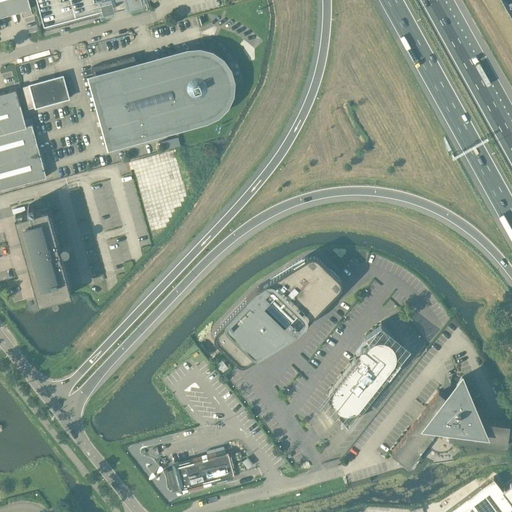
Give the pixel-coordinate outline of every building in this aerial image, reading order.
[(0,0),(0,16),(31,8),(28,0),(0,0)] [(38,0),(44,23),(103,7),(104,11),(115,8),(113,2),(119,0),(38,0)] [(500,0),(507,11),(511,8),(511,1),(511,0),(500,0)] [(219,61),(210,55),(200,52),(189,53),(138,67),(134,55),(92,67),(112,141),(186,121),(185,119),(206,113),(216,109),(223,101),(228,91),(228,81),(226,70),(219,61)] [(29,108),(69,97),(63,75),(23,86),(29,108)] [(16,88),(0,92),(0,188),(46,176),(32,123),(26,125),(16,88)] [(15,215),(38,300),(53,295),(53,296),(53,297),(53,298),(53,299),(53,300),(54,301),(55,301),(56,301),(57,301),(58,300),(59,299),(59,298),(59,297),(58,296),(57,295),(72,291),(71,286),(61,251),(63,250),(64,251),(65,251),(66,251),(67,251),(67,250),(68,250),(68,249),(69,249),(69,248),(69,247),(70,247),(70,246),(69,245),(69,244),(67,243),(67,242),(66,242),(64,242),(64,243),(63,243),(62,244),(61,245),(59,245),(48,205),(34,210),(34,209),(34,208),(34,207),(34,206),(34,205),(33,204),(32,204),(31,204),(30,204),(29,204),(28,205),(28,206),(27,206),(27,207),(27,208),(28,209),(28,210),(29,210),(30,211),(15,215)] [(214,332),(214,333),(214,335),(214,336),(215,337),(215,338),(216,339),(238,360),(239,361),(240,361),(241,362),(243,362),(244,362),(245,362),(246,361),(247,361),(248,361),(274,344),(275,346),(276,345),(275,345),(282,341),(283,341),(281,340),(290,334),(295,331),(296,330),(297,330),(298,329),(299,328),(300,328),(301,327),(302,326),(302,325),(303,324),(304,323),(305,323),(306,322),(320,307),(335,292),(335,291),(340,286),(341,285),(341,283),(341,281),(341,280),(341,278),(340,277),(340,276),(339,276),(339,275),(318,254),(316,254),(315,253),(314,253),(312,253),(311,253),(310,254),(309,254),(303,258),(260,284),(257,286),(254,289),(216,328),(215,330),(215,331),(214,332)] [(369,339),(360,351),(331,388),(329,393),(330,398),(348,423),(400,358),(402,352),(401,348),(382,322),(366,335),(369,339)] [(409,465),(426,442),(428,444),(429,446),(431,448),(434,449),(436,450),(438,450),(441,451),(443,450),(446,449),(448,448),(450,447),(452,445),(453,443),(454,440),(455,438),(507,445),(510,423),(480,419),(462,377),(447,396),(439,390),(392,452),(409,465)] [(173,469),(168,470),(173,488),(176,487),(181,486),(182,487),(182,488),(221,477),(218,464),(215,455),(180,464),(176,465),(177,467),(173,469)] [(511,511),(511,481),(503,488),(494,476),(445,511),(511,511)]
